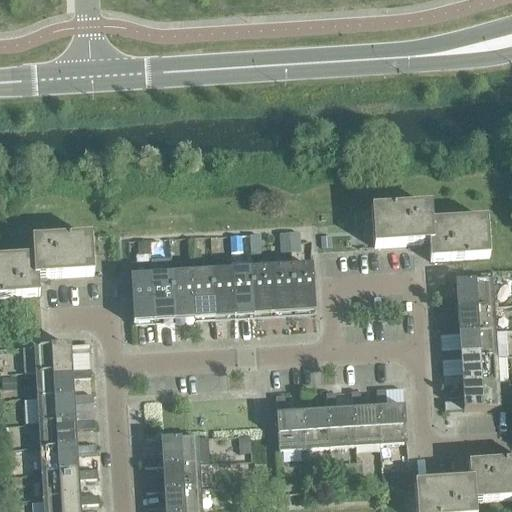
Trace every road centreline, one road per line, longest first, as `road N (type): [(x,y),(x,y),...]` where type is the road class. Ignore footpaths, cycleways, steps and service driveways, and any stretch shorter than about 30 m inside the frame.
road 1 (tertiary): [(88,78),(470,50)]
road 2 (residential): [(418,352),(416,284),(328,287),(330,355)]
road 3 (residential): [(114,365),(330,355)]
road 4 (residential): [(493,445),(422,448),(418,352)]
road 5 (residential): [(121,511),(114,365)]
